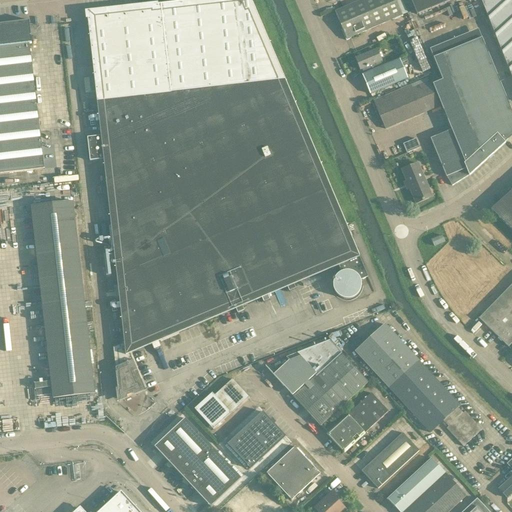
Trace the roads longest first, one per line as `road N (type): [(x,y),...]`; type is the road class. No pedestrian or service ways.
road 1 (unclassified): [(399,234),(304,0)]
road 2 (unclassified): [(0,444),(105,436),(179,511)]
road 3 (unclassified): [(511,387),(429,300),(399,234)]
road 4 (unclassified): [(377,511),(249,371)]
road 5 (unclassified): [(399,234),(450,211),(511,163)]
